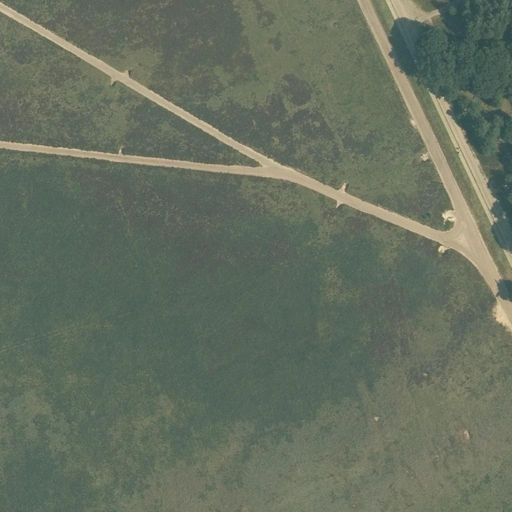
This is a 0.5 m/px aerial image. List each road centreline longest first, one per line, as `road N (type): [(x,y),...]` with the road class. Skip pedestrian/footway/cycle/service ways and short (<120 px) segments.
road 1 (track): [(0,6),(283,171),(479,257)]
road 2 (track): [(511,320),(363,0)]
road 3 (track): [(0,144),(283,171)]
road 4 (track): [(511,248),(394,0)]
